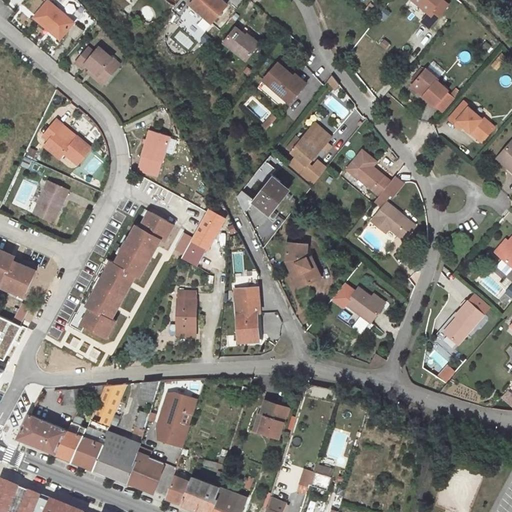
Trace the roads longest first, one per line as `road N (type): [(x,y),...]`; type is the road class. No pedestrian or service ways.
road 1 (residential): [(385,387),(429,266),(431,202),(327,56),(301,0)]
road 2 (residential): [(0,26),(104,113),(122,151),(112,202),(25,371)]
road 3 (unclassified): [(306,365),(49,380),(25,371)]
road 4 (residential): [(306,365),(236,215)]
road 5 (primary): [(147,511),(0,452)]
road 6 (unclassified): [(511,421),(385,387)]
